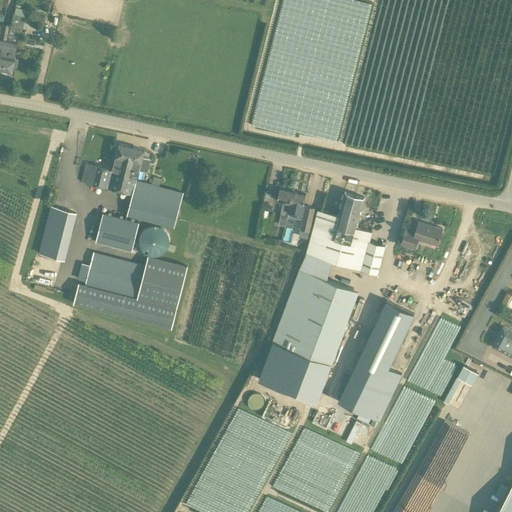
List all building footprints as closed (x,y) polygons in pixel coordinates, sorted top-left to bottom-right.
[(24,15),(23,15),(25,9),(20,8),(21,5),(16,4),(10,25),(6,24),(0,52),(0,68),(11,71),(13,57),(7,56),(8,49),(15,50),(16,42),(17,35),(20,35),(24,15)] [(86,162),(81,180),(89,182),(89,183),(133,194),(127,214),(174,226),(183,192),(137,180),(144,149),(118,143),(112,168),(94,164),(86,162)] [(285,225),(287,215),(292,191),(279,188),(276,199),(283,201),(280,213),(278,224),(285,225)] [(365,196),(345,190),(338,214),(320,209),(307,253),(377,273),(385,244),(370,239),(372,230),(357,226),(359,220),(365,196)] [(292,191),(287,215),(302,219),(299,228),(309,231),(315,208),(305,206),(303,206),(306,194),(292,191)] [(50,205),(38,252),(64,259),(76,211),(50,205)] [(132,249),(139,220),(103,211),(96,240),(132,249)] [(415,249),(418,239),(438,244),(443,227),(418,220),(415,232),(405,230),(401,245),(415,249)] [(145,229),(144,229),(143,230),(143,231),(142,232),(141,233),(141,234),(141,235),(140,236),(140,237),(140,238),(140,239),(140,240),(140,241),(140,242),(140,243),(140,244),(141,245),(141,246),(141,247),(142,248),(143,249),(143,250),(144,250),(144,251),(145,252),(146,252),(147,253),(148,254),(149,254),(150,254),(151,254),(151,255),(152,255),(153,255),(154,255),(155,255),(156,255),(157,255),(158,255),(159,255),(159,254),(160,254),(161,254),(162,253),(163,253),(163,252),(164,252),(165,251),(165,250),(166,250),(167,249),(167,248),(168,248),(168,247),(168,246),(169,245),(169,244),(169,243),(170,242),(170,241),(170,240),(170,239),(170,238),(169,237),(169,236),(169,235),(168,234),(168,233),(168,232),(167,232),(167,231),(166,230),(165,230),(165,229),(164,228),(163,228),(163,227),(162,227),(161,226),(160,226),(159,226),(158,225),(157,225),(156,225),(155,225),(154,225),(153,225),(152,225),(151,225),(150,226),(149,226),(148,226),(147,227),(146,228),(145,228),(145,229)] [(86,280),(85,283),(79,282),(74,302),(172,326),(188,264),(168,259),(148,254),(146,264),(93,251),(90,262),(89,270),(80,268),(78,277),(86,279),(86,280)] [(357,298),(355,288),(301,268),(275,341),(333,363),(357,298)] [(414,313),(387,300),(356,362),(383,375),(388,366),(414,313)] [(511,331),(504,327),(493,347),(511,357),(511,331)] [(275,341),(272,340),(260,375),(259,378),(296,392),(317,400),(331,362),(275,341)] [(356,362),(340,397),(339,399),(380,419),(402,373),(388,366),(383,375),(356,362)] [(473,382),(480,370),(463,362),(444,400),(459,407),(462,399),(458,397),(467,379),(473,382)] [(511,511),(511,485),(497,511),(511,511)]
